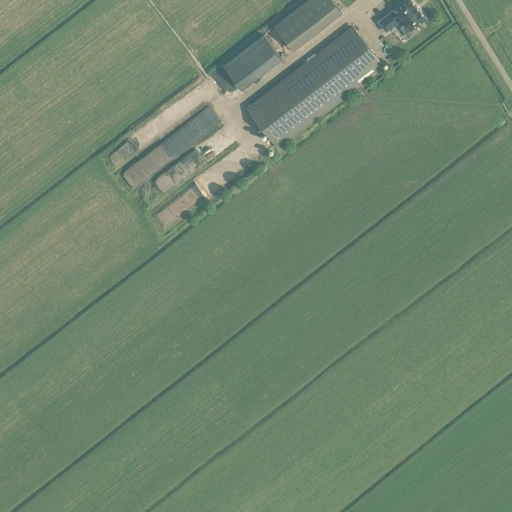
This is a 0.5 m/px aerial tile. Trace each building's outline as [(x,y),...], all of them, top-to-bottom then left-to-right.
[(342,12),(332,0),(307,0),(275,25),(293,49),(342,12)] [(379,21),(387,30),(399,21),(399,20),(402,18),(406,23),(402,26),(410,36),(418,30),(415,26),(425,18),(426,18),(425,17),(411,0),(406,0),(396,8),(395,9),(392,12),(392,11),(379,21)] [(250,108),(280,146),(356,88),(385,65),(356,27),(250,108)] [(224,65),(242,89),(282,58),(264,34),(224,65)] [(193,86),(131,134),(138,144),(200,96),(193,86)] [(172,133),(184,146),(206,126),(194,113),(172,133)]
